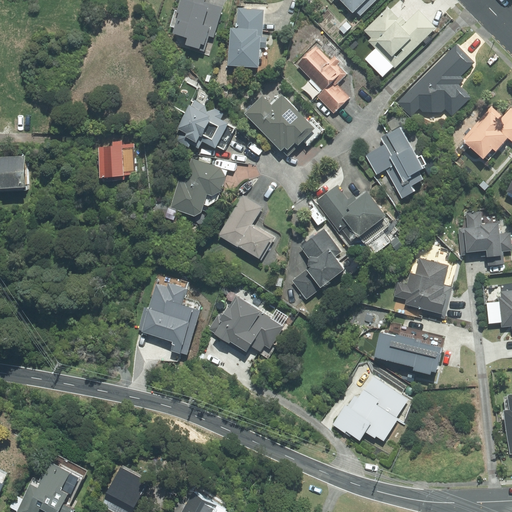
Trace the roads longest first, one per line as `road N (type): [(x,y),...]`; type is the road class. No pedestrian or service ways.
road 1 (secondary): [(474,503),(364,488),(163,404),(0,372)]
road 2 (unknown): [(496,501),(482,285)]
